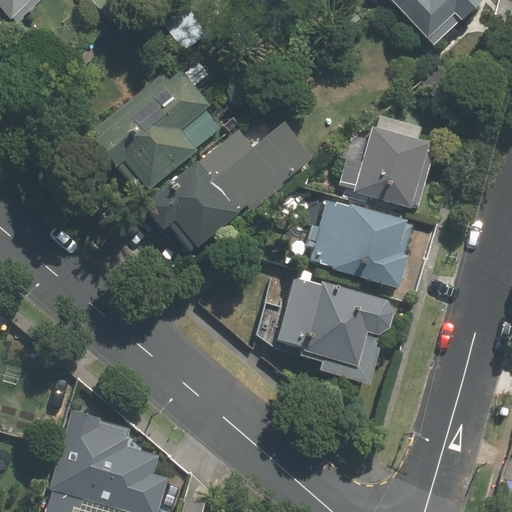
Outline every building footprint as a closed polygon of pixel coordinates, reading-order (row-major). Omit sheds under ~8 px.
[(0,0),(0,8),(13,24),(41,0),(0,0)] [(118,9),(110,0),(86,0),(104,21),(118,9)] [(199,31),(174,0),(162,0),(146,13),(175,50),(199,31)] [(431,41),(458,16),(457,15),(473,0),(389,0),(422,34),(423,32),(431,41)] [(457,99),(435,73),(416,87),(439,114),(457,99)] [(163,83),(159,77),(75,144),(124,206),(215,133),(198,112),(203,109),(174,74),(163,83)] [(196,167),(192,163),(139,206),(181,256),(231,215),(230,213),(305,152),(281,123),(253,146),(240,130),(196,167)] [(414,207),(431,145),(424,143),(425,139),(367,124),(357,160),(344,157),(338,182),(350,185),(349,190),(407,206),(407,204),(414,207)] [(399,216),(399,214),(347,199),(346,201),(325,195),(308,253),(326,258),(325,261),(393,280),(402,248),(404,249),(412,220),(399,216)] [(320,287),(292,279),(273,340),(298,348),(296,355),(318,362),(316,371),(364,386),(376,347),(372,345),(377,332),(378,331),(381,330),(384,328),(386,326),(388,323),(389,320),(390,317),(390,314),(390,310),(389,307),(388,304),(386,302),(386,301),(322,281),(320,287)] [(117,511),(155,511),(164,482),(151,478),(156,460),(124,450),(129,431),(68,415),(46,492),(51,493),(46,510),(54,511),(101,511),(103,508),(117,511)]
